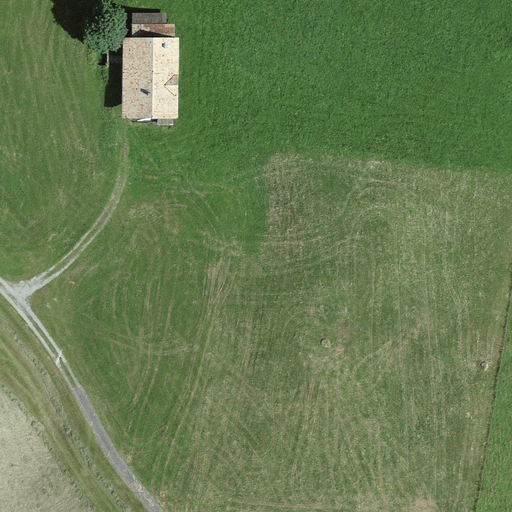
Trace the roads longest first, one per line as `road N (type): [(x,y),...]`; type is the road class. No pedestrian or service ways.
road 1 (track): [(0,282),(52,337),(122,458),(166,511)]
road 2 (track): [(131,138),(117,212),(98,246),(67,275),(13,296)]
